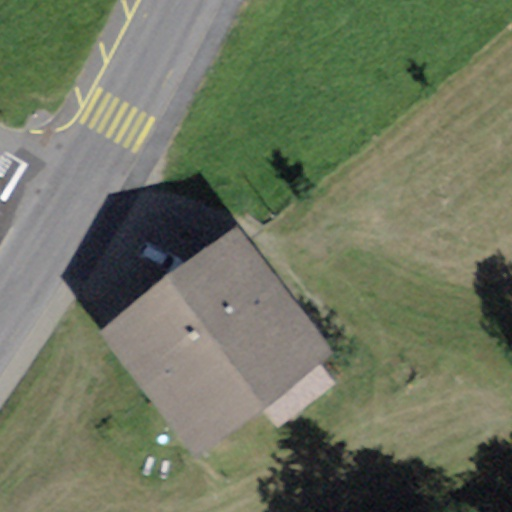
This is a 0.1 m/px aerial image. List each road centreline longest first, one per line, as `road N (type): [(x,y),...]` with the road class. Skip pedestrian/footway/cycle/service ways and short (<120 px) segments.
road 1 (tertiary): [(73,190),(178,0)]
road 2 (tertiary): [(0,304),(73,190)]
